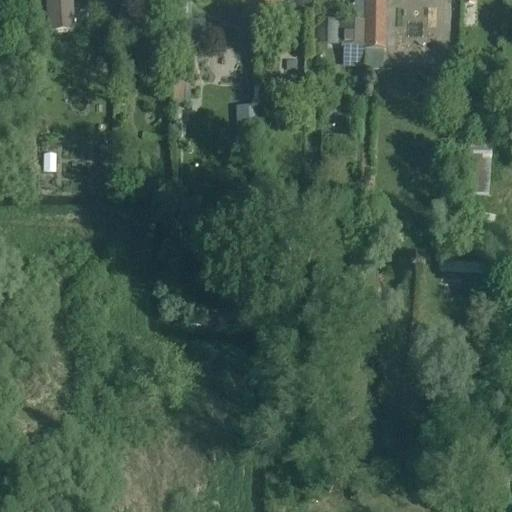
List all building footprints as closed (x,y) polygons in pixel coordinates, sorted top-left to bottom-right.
[(70,0),(44,0),(47,37),(73,36),(70,0)] [(188,0),(164,0),(164,22),(188,23),(188,0)] [(311,0),(293,0),(294,17),(312,17),(311,0)] [(352,0),(353,21),(363,22),(363,0),(352,0)] [(369,0),(368,51),(386,52),(387,0),(369,0)] [(340,21),(340,47),(363,47),(363,22),(353,21),(340,21)] [(176,85),(175,105),(189,106),(190,86),(176,85)] [(258,127),(238,127),(238,143),(258,143),(258,127)] [(472,196),(489,197),(490,154),(473,154),(472,196)] [(442,259),(441,275),(482,277),(482,261),(442,259)]
